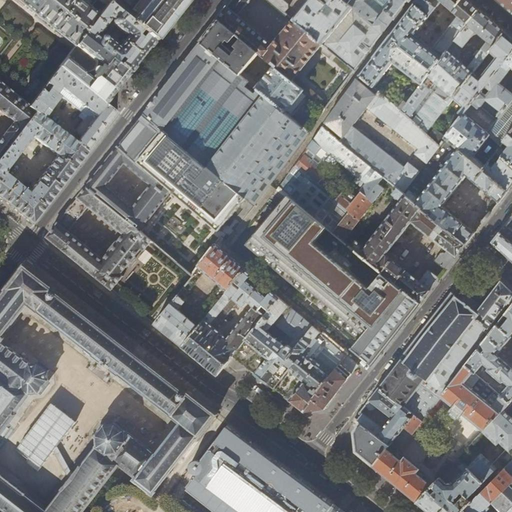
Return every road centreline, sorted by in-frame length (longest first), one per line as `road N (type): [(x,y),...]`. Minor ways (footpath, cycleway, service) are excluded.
road 1 (residential): [(28,241),(310,458)]
road 2 (tertiary): [(28,241),(216,0)]
road 3 (residential): [(310,458),(478,245)]
